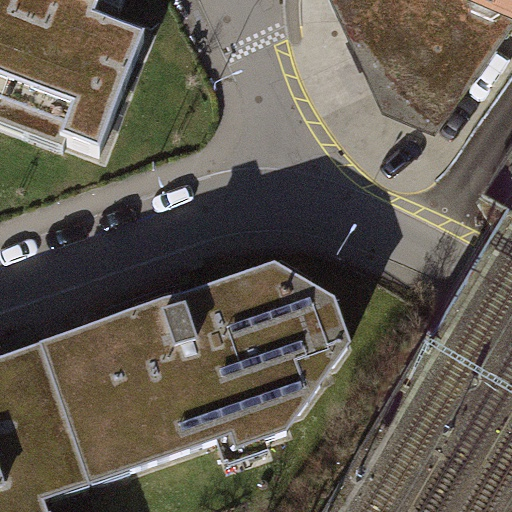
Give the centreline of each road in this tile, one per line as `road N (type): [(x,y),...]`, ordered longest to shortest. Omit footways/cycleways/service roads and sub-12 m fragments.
road 1 (residential): [(0,284),(251,198),(287,197)]
road 2 (residential): [(240,0),(270,93),(287,197)]
road 3 (residential): [(410,244),(511,101)]
road 4 (residential): [(287,197),(410,244)]
